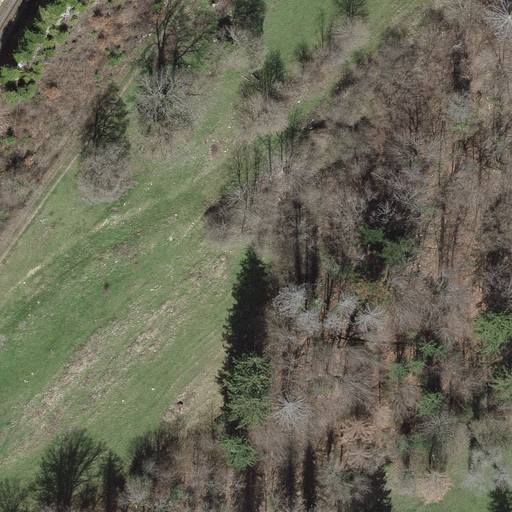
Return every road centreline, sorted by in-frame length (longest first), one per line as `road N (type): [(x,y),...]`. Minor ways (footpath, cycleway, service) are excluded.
road 1 (track): [(0,331),(63,268),(200,190),(306,108),(413,0)]
road 2 (track): [(181,0),(37,202)]
